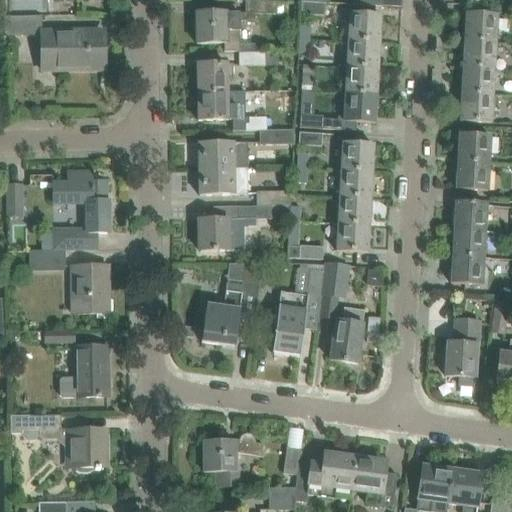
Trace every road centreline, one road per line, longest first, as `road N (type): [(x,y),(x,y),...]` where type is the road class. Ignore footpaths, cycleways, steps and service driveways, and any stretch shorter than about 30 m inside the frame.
road 1 (residential): [(400,419),(420,0)]
road 2 (residential): [(400,419),(148,396)]
road 3 (residential): [(148,396),(140,146)]
road 4 (residential): [(140,146),(136,0)]
road 5 (residential): [(0,149),(140,146)]
